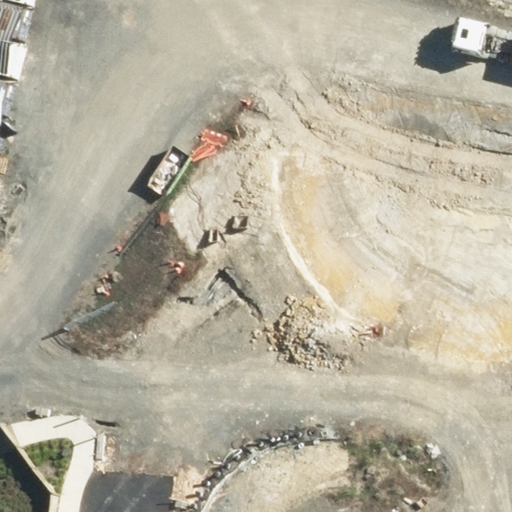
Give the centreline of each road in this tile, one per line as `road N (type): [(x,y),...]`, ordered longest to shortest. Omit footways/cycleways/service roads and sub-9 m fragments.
road 1 (unknown): [(169,399),(55,367),(24,309),(47,201),(202,40),(382,36),(511,51)]
road 2 (unknown): [(511,429),(235,377),(169,399),(144,431),(125,496)]
